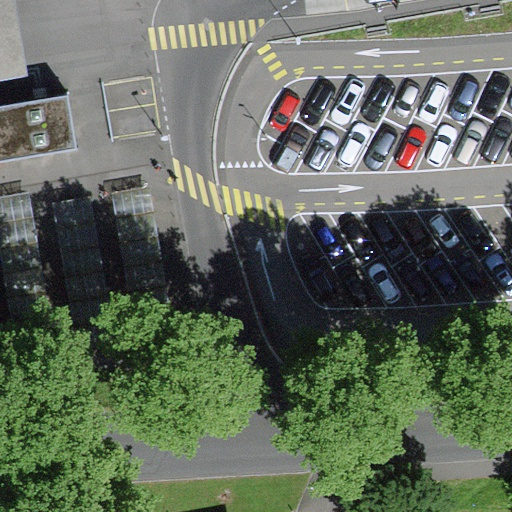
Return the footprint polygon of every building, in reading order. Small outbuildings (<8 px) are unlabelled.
[(9,0),(0,0),(0,88),(24,84),(9,0)] [(67,92),(0,102),(0,159),(76,147),(67,92)] [(147,188),(107,195),(132,338),(172,331),(147,188)] [(28,194),(0,198),(0,269),(13,344),(53,337),(28,194)] [(90,198),(50,205),(75,348),(115,341),(90,198)]
